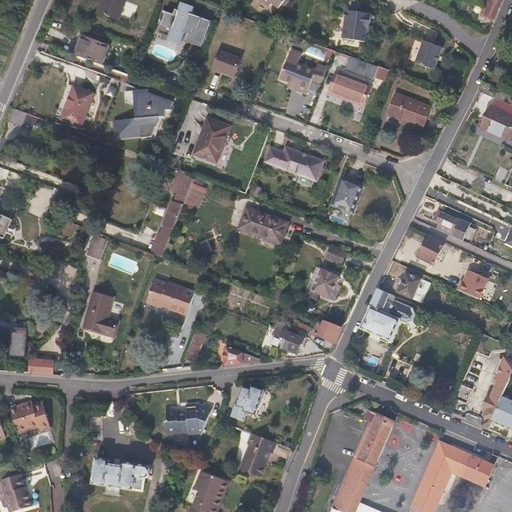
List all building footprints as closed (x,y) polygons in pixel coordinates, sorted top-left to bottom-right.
[(126,0),(102,0),(98,13),(119,20),(126,0)] [(482,13),(485,15),(494,19),(502,1),(502,0),(491,0),(491,2),(487,0),(482,13)] [(187,25),(207,32),(210,23),(188,14),(189,12),(182,10),(182,12),(176,10),(174,15),(163,11),(160,22),(162,23),(159,33),(170,37),(169,40),(180,43),(183,34),(186,34),(187,33),(188,32),(188,31),(188,30),(187,29),(187,28),(186,28),(187,25)] [(370,32),(371,24),(372,14),(349,11),(348,15),(348,19),(346,18),(343,39),(365,42),(367,31),(370,32)] [(194,44),(202,47),(207,32),(187,25),(186,28),(187,28),(187,29),(188,30),(188,31),(188,32),(187,33),(186,34),(190,35),(187,42),(194,44)] [(110,46),(82,36),(80,36),(77,45),(73,54),(103,65),(110,46)] [(416,64),(435,71),(443,48),(424,41),(420,52),(416,64)] [(291,50),(280,79),(290,83),(298,86),(296,90),(307,94),(313,81),(314,81),(320,84),(321,84),(328,68),(318,65),(316,70),(298,63),(302,54),(291,50)] [(242,58),(220,51),(213,69),(224,73),(235,78),(242,58)] [(374,80),(377,70),(380,71),(375,88),(381,91),(388,74),(393,75),(394,72),(351,56),(346,70),(374,80)] [(364,107),(372,85),(359,80),(359,82),(354,80),(354,78),(336,72),(330,89),(337,91),(335,96),(364,107)] [(320,84),(314,81),(309,93),(315,95),(320,84)] [(479,92),(493,97),(497,99),(500,101),(503,93),(483,83),(479,92)] [(142,138),(152,138),(152,128),(158,128),(157,118),(163,118),(164,118),(164,111),(166,111),(171,111),(176,97),(156,89),(150,86),(148,90),(148,92),(135,93),(134,91),(125,92),(126,97),(126,102),(135,106),(136,119),(114,121),(116,139),(142,137),(142,138)] [(62,120),(82,127),(94,94),(74,87),(68,103),(62,120)] [(432,107),(396,94),(388,115),(406,122),(424,129),(432,107)] [(511,106),(500,101),(497,99),(493,108),(491,107),(481,128),(509,141),(511,133),(511,106)] [(44,120),(10,107),(8,114),(5,120),(39,133),(44,120)] [(155,137),(163,118),(157,118),(158,128),(152,128),(152,138),(155,137)] [(219,123),(208,119),(195,155),(217,163),(231,127),(219,123)] [(305,155),(286,148),(284,153),(271,148),(266,162),(301,176),(298,182),(312,188),(315,181),(317,182),(324,162),(305,155)] [(195,177),(196,176),(181,170),(173,192),(178,194),(175,204),(173,203),(165,224),(166,224),(162,234),(166,236),(159,253),(158,257),(163,259),(186,201),(195,177)] [(195,177),(186,201),(196,205),(202,189),(201,189),(204,180),(195,177)] [(342,178),(332,205),(354,213),(364,186),(353,182),(342,178)] [(258,197),(261,191),(257,190),(258,188),(254,186),(251,194),(258,197)] [(440,193),(430,188),(423,202),(428,204),(433,206),(440,193)] [(284,234),(288,223),(247,208),(239,229),(281,244),(284,234)] [(463,241),(470,226),(472,223),(460,218),(459,221),(438,211),(436,216),(433,221),(439,223),(436,229),(463,241)] [(0,237),(3,239),(12,220),(3,216),(2,218),(0,216),(0,237)] [(166,236),(162,234),(154,255),(158,257),(159,253),(166,236)] [(445,244),(429,236),(423,247),(418,257),(434,265),(445,244)] [(108,243),(95,237),(87,256),(100,262),(108,243)] [(487,243),(484,251),(496,256),(499,249),(487,243)] [(346,253),(331,247),(327,258),(342,263),(346,253)] [(70,265),(61,262),(55,277),(65,281),(70,265)] [(317,304),(321,294),(332,298),(336,300),(339,294),(341,287),(337,286),(340,277),(317,267),(308,288),(313,290),(309,300),(317,304)] [(456,292),(478,304),(490,281),(468,270),(456,292)] [(398,293),(414,299),(423,304),(432,284),(407,273),(403,283),(398,293)] [(210,290),(217,293),(221,281),(214,278),(210,290)] [(168,284),(156,279),(147,303),(154,305),(160,308),(161,306),(170,309),(187,316),(195,292),(168,282),(168,284)] [(284,289),(277,286),(271,300),(278,303),(284,289)] [(413,309),(395,300),(396,296),(379,289),(370,309),(361,328),(391,342),(401,321),(407,324),(413,321),(416,315),(413,309)] [(114,298),(94,292),(84,328),(99,333),(115,337),(120,322),(108,318),(114,298)] [(308,306),(306,313),(313,316),(316,309),(308,306)] [(435,308),(433,312),(442,316),(444,312),(435,308)] [(339,335),(342,327),(321,320),(320,323),(324,325),(323,327),(319,326),(315,335),(335,343),(339,335)] [(310,328),(296,322),(292,330),(306,336),(310,328)] [(283,330),(276,327),(273,335),(285,340),(281,348),(291,351),(300,355),(306,338),(284,329),(283,330)] [(195,363),(202,344),(206,335),(196,331),(185,359),(195,363)] [(261,360),(225,346),(224,366),(242,364),(261,362),(261,360)] [(485,417),(493,420),(503,396),(511,375),(511,361),(506,358),(504,359),(497,376),(497,377),(499,378),(492,397),(488,395),(483,407),(488,409),(487,413),(485,417)] [(34,365),(26,364),(25,373),(39,374),(53,375),(54,365),(34,363),(34,365)] [(311,385),(307,380),(301,385),(306,389),(311,385)] [(460,383),(453,397),(467,403),(472,389),(460,383)] [(238,405),(236,404),(232,417),(243,421),(247,412),(256,415),(259,406),(260,406),(262,400),(261,400),(264,391),(258,389),(252,386),(251,389),(244,387),(238,405)] [(511,399),(503,396),(493,420),(492,421),(504,426),(511,429),(511,399)] [(19,434),(40,428),(41,431),(51,428),(43,402),(38,403),(34,405),(33,401),(11,409),(11,411),(19,434)] [(169,411),(166,411),(168,422),(165,422),(166,434),(189,432),(189,434),(200,433),(202,435),(212,410),(197,404),(186,406),(187,412),(178,412),(178,410),(173,411),(169,411)] [(434,511),(452,472),(485,487),(494,466),(440,442),(409,511),(381,511),(360,502),(395,422),(368,411),(365,419),(371,421),(332,508),(333,509),(331,511),(434,511)] [(0,440),(7,438),(6,437),(10,436),(4,414),(0,415),(0,440)] [(277,443),(252,434),(248,444),(250,445),(240,469),(261,477),(271,454),(273,454),(275,449),(277,443)] [(103,461),(97,460),(94,485),(143,493),(145,479),(146,479),(149,477),(150,470),(148,468),(123,464),(123,466),(122,466),(122,467),(108,465),(108,462),(103,461)] [(205,511),(217,511),(223,499),(224,496),(225,493),(230,482),(201,472),(195,490),(199,492),(193,507),(205,511)] [(21,474),(1,481),(2,485),(0,485),(0,498),(3,501),(5,506),(8,505),(10,511),(15,511),(33,507),(30,497),(27,487),(25,487),(21,474)]
